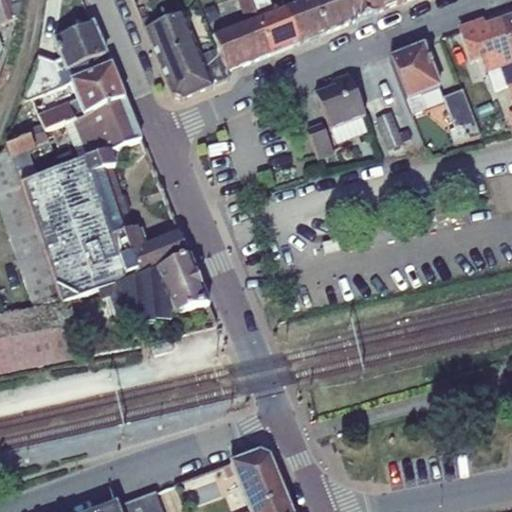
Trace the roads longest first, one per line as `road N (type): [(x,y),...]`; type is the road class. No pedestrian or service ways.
road 1 (residential): [(164,129),(509,0)]
road 2 (unknown): [(511,158),(207,239)]
road 3 (residential): [(282,419),(164,129)]
road 4 (unknown): [(232,299),(511,242)]
road 5 (tertiary): [(282,419),(13,511)]
road 6 (tertiary): [(511,477),(337,511)]
road 7 (residential): [(164,129),(109,0)]
